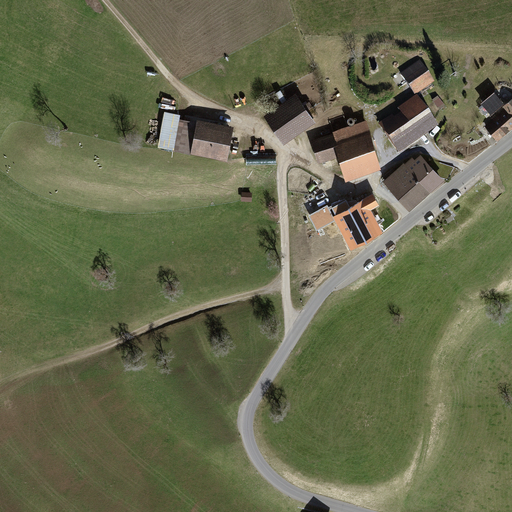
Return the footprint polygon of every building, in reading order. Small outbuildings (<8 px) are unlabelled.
[(421,61),(401,74),(415,95),(434,82),(421,61)] [(296,92),(264,114),(283,143),(315,121),(296,92)] [(495,92),(482,102),(490,112),(503,101),(495,92)] [(416,97),(378,125),(400,154),(438,126),(416,97)] [(438,97),(432,101),(440,110),(445,106),(438,97)] [(506,109),(486,126),(498,139),(511,127),(511,97),(503,105),(506,109)] [(180,114),(164,111),(157,147),(227,160),(233,125),(197,118),(196,121),(179,118),(180,114)] [(366,119),(332,130),(333,132),(340,155),(347,178),(381,168),(366,119)] [(340,155),(333,132),(311,139),(318,162),(340,155)] [(411,155),(404,161),(430,189),(442,178),(420,154),(414,158),(411,155)] [(276,155),(252,156),(253,166),(277,165),(276,155)] [(404,161),(383,180),(409,208),(430,189),(404,161)] [(252,192),(242,191),(241,200),(251,201),(252,192)] [(349,204),(366,238),(381,230),(369,206),(378,202),(372,192),(349,204)] [(366,238),(349,204),(333,212),(351,246),(366,238)]
